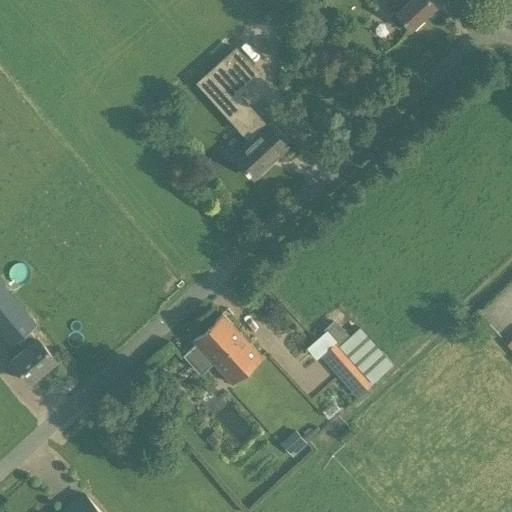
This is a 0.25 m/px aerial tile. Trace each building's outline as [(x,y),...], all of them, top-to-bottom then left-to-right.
[(410,29),(435,6),(429,0),(391,0),(399,8),(395,12),(410,29)] [(240,94),(260,75),(235,47),(195,83),(249,143),(235,155),(254,177),(287,147),(240,94)] [(0,280),(0,333),(10,346),(17,340),(24,348),(10,360),(28,382),(55,360),(36,337),(35,338),(29,330),(36,324),(0,280)] [(193,340),(231,384),(262,358),(223,314),(193,340)] [(324,333),(308,347),(318,358),(320,360),(321,359),(335,374),(355,397),(372,382),(390,366),(358,331),(349,338),(335,321),(323,332),(324,333)] [(307,393),(317,387),(307,369),(297,375),(307,393)] [(295,452),(309,441),(301,431),(287,441),(295,452)] [(100,511),(84,494),(64,511),(65,511),(100,511)]
